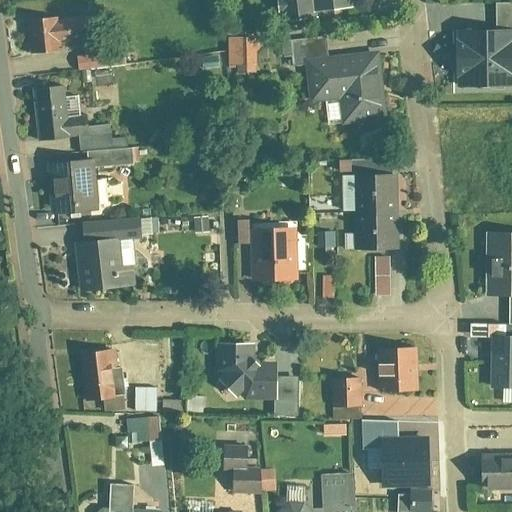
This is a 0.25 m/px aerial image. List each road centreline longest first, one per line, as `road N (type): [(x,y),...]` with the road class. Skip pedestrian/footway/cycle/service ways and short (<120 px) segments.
road 1 (residential): [(39,319),(449,321)]
road 2 (residential): [(413,0),(449,321)]
road 3 (residential): [(0,56),(39,319)]
road 4 (residential): [(39,319),(70,511)]
road 5 (residential): [(449,321),(462,511)]
